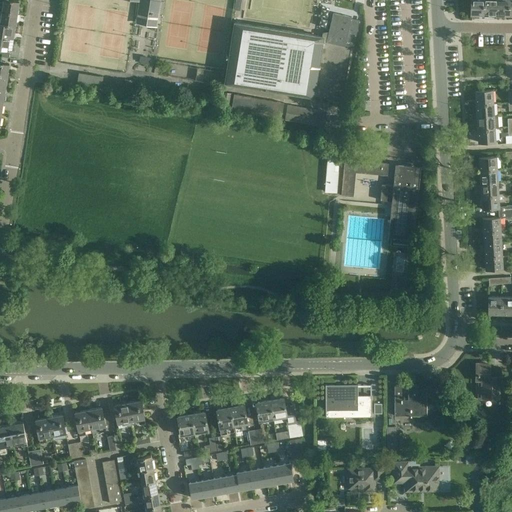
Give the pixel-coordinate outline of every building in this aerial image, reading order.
[(19,1),(10,0),(3,0),(1,11),(17,14),(19,1)] [(132,0),(139,1),(138,10),(138,11),(150,13),(152,14),(153,13),(158,14),(160,0),(132,0)] [(483,15),(483,0),(470,0),(470,15),(483,15)] [(496,0),(483,0),(483,15),(496,15),(496,0)] [(496,0),(496,15),(508,15),(508,0),(496,0)] [(0,23),(15,26),(17,14),(1,11),(0,20),(0,23)] [(313,96),(320,97),(322,97),(342,101),(351,47),(353,48),(359,20),(351,18),(351,17),(333,12),(328,33),(322,33),(322,36),(313,96)] [(322,36),(316,35),(234,22),(234,23),(225,82),(306,95),(310,96),(313,96),(322,36)] [(0,36),(13,38),(15,26),(0,23),(0,36)] [(0,53),(2,54),(2,49),(11,51),(13,38),(0,36),(0,53)] [(0,75),(7,77),(9,64),(0,62),(0,75)] [(158,76),(168,77),(169,70),(159,68),(158,76)] [(101,87),(102,77),(79,73),(77,83),(101,87)] [(475,104),(493,103),(492,90),(475,91),(475,104)] [(231,94),(224,92),(222,92),(219,107),(228,109),(231,94)] [(281,118),(284,103),(234,94),(231,109),(281,118)] [(493,115),(493,103),(475,104),(476,116),(493,115)] [(285,119),(323,126),(326,112),(287,105),(285,119)] [(476,116),(477,129),(494,128),(498,128),(497,115),(493,115),(476,116)] [(494,128),(477,129),(478,142),(495,140),(494,128)] [(328,148),(325,191),(336,192),(337,172),(333,172),(335,149),(328,148)] [(479,170),(497,169),(496,156),(479,157),(479,170)] [(344,159),(341,195),(352,196),(355,172),(367,173),(368,161),(344,159)] [(385,175),(386,163),(368,161),(367,173),(385,175)] [(381,184),(380,200),(392,202),(388,237),(391,237),(390,245),(412,247),(413,239),(420,170),(410,169),(411,166),(408,166),(404,165),(404,169),(395,168),(393,185),(381,184)] [(497,181),(497,169),(479,170),(480,183),(497,181)] [(498,194),(497,181),(480,183),(481,195),(498,194)] [(498,194),(481,195),(482,208),(499,207),(498,194)] [(483,231),(500,230),(499,217),(482,218),(483,231)] [(501,242),(500,230),(483,231),(483,243),(501,242)] [(483,243),(484,256),(502,255),(501,242),(483,243)] [(502,255),(484,256),(485,269),(503,268),(502,255)] [(501,314),(501,296),(488,296),(488,314),(501,314)] [(511,296),(501,296),(501,314),(511,314),(511,296)] [(500,372),(490,371),(490,364),(475,364),(478,364),(477,379),(475,379),(475,398),(500,398),(500,372)] [(326,385),(325,385),(325,417),(326,417),(326,410),(354,410),(357,410),(357,416),(370,416),(370,417),(371,417),(371,395),(370,395),(370,397),(358,397),(358,385),(326,386),(326,385)] [(401,387),(394,387),(394,415),(426,415),(426,385),(411,385),(411,399),(401,399),(401,387)] [(269,399),(272,418),(284,416),(286,425),(287,425),(289,437),(302,435),(300,421),(296,422),(293,405),(285,406),(283,397),(269,399)] [(272,418),(269,399),(255,402),(259,421),(272,418)] [(141,400),(127,402),(131,420),(137,419),(138,424),(145,423),(141,400)] [(132,425),(131,420),(127,402),(114,405),(118,428),(132,425)] [(230,406),(233,425),(241,424),(242,430),(248,429),(243,404),(230,406)] [(233,425),(230,406),(216,409),(220,434),(226,433),(225,427),(233,425)] [(101,407),(88,410),(91,428),(98,426),(99,431),(106,430),(101,407)] [(91,428),(88,410),(74,412),(79,435),(85,434),(84,429),(91,428)] [(190,413),(194,432),(208,430),(204,411),(190,413)] [(194,432),(190,413),(177,416),(180,435),(194,432)] [(62,414),(48,417),(52,435),(59,434),(60,438),(66,437),(62,414)] [(52,435),(48,417),(35,419),(39,442),(46,441),(45,436),(52,435)] [(9,424),(12,445),(21,443),(21,446),(27,445),(22,422),(9,424)] [(12,445),(9,424),(0,425),(0,453),(6,453),(5,446),(12,445)] [(396,453),(396,433),(396,426),(387,426),(386,438),(386,453),(396,453)] [(254,429),(257,443),(263,442),(260,428),(254,429)] [(257,443),(254,429),(248,430),(250,444),(257,443)] [(113,435),(116,450),(122,449),(119,434),(113,435)] [(116,450),(113,435),(107,437),(109,451),(116,450)] [(150,442),(148,435),(134,438),(135,445),(150,442)] [(215,436),(217,450),(224,449),(221,435),(215,436)] [(217,450),(215,436),(208,438),(209,444),(204,445),(205,452),(217,450)] [(289,440),(291,456),(303,454),(301,438),(289,440)] [(74,443),(76,457),(83,456),(80,442),(74,443)] [(280,451),(278,442),(271,443),(273,452),(280,451)] [(76,457),(74,443),(67,444),(70,458),(76,457)] [(183,450),(184,456),(198,454),(196,447),(183,450)] [(34,450),(37,464),(43,463),(40,449),(34,450)] [(37,464),(34,450),(28,451),(30,466),(37,464)] [(139,471),(153,468),(150,455),(136,458),(139,471)] [(198,464),(197,457),(185,459),(186,465),(191,464),(191,469),(199,468),(198,464)] [(86,465),(85,459),(73,461),(74,467),(86,465)] [(103,468),(114,466),(113,460),(101,462),(103,468)] [(279,481),(293,479),(290,463),(276,466),(279,481)] [(395,479),(406,479),(407,489),(418,489),(420,487),(424,487),(426,489),(438,488),(438,485),(439,483),(439,479),(437,477),(437,467),(431,467),(429,466),(425,466),(423,468),(407,468),(406,463),(394,463),(395,479)] [(383,480),(382,464),(371,465),(371,468),(348,468),(348,488),(364,488),(364,491),(368,491),(369,489),(375,489),(375,481),(383,480)] [(74,467),(75,473),(87,471),(86,465),(74,467)] [(114,466),(103,468),(104,474),(115,471),(114,466)] [(266,483),(279,481),(276,466),(263,468),(266,483)] [(155,480),(153,468),(139,471),(141,483),(155,480)] [(252,486),(266,483),(263,468),(250,470),(252,486)] [(239,488),(252,486),(250,470),(237,472),(239,488)] [(75,473),(76,479),(88,477),(87,471),(75,473)] [(105,480),(117,477),(115,471),(104,474),(105,480)] [(227,490),(239,488),(237,472),(236,472),(237,474),(225,476),(227,490)] [(215,492),(227,490),(225,476),(213,478),(215,492)] [(76,479),(77,485),(89,483),(88,477),(76,479)] [(117,477),(105,480),(106,486),(118,483),(117,477)] [(203,494),(215,492),(213,478),(201,480),(203,494)] [(141,483),(143,495),(157,493),(155,480),(141,483)] [(203,494),(201,480),(189,482),(191,496),(203,494)] [(90,489),(89,483),(77,485),(78,491),(90,489)] [(77,485),(65,487),(68,502),(80,500),(79,497),(78,491),(77,485)] [(56,504),(68,502),(65,487),(53,489),(56,504)] [(44,506),(56,504),(53,489),(41,492),(44,506)] [(91,494),(90,489),(78,491),(79,497),(91,494)] [(119,489),(107,491),(108,497),(120,495),(119,489)] [(32,509),(44,506),(41,492),(30,494),(32,509)] [(143,495),(145,508),(159,505),(157,493),(143,495)] [(21,511),(32,509),(30,494),(18,496),(21,511)] [(92,500),(91,494),(79,497),(80,500),(80,503),(92,500)] [(120,495),(108,497),(109,503),(121,501),(120,495)] [(8,511),(13,511),(21,511),(18,496),(6,498),(8,511)] [(8,511),(6,498),(0,499),(0,511),(8,511)] [(80,503),(81,509),(93,506),(92,500),(80,503)]
